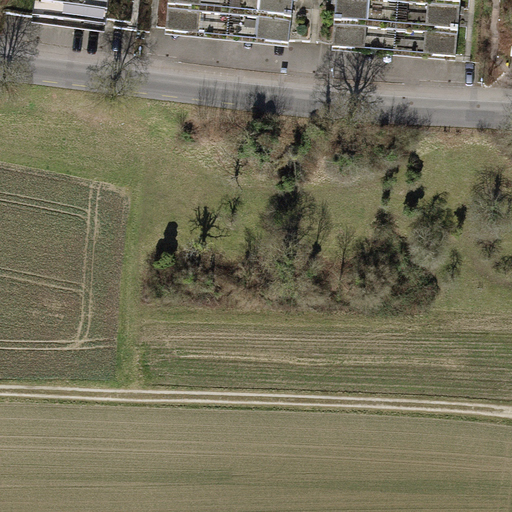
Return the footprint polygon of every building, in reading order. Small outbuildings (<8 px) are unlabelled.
[(108,13),(109,0),(44,0),(44,4),(108,13)] [(235,0),(170,0),(167,34),(191,37),(193,14),(233,18),(235,0)] [(294,0),(235,0),(233,18),(269,22),(267,44),(290,47),(294,0)] [(399,5),(340,0),(338,0),(334,49),(358,51),(360,30),(397,33),(399,5)] [(461,0),(399,0),(399,5),(461,10),(461,0)] [(106,27),(108,13),(44,4),(42,19),(106,27)] [(461,10),(399,5),(397,33),(435,36),(433,58),(457,60),(461,10)]
